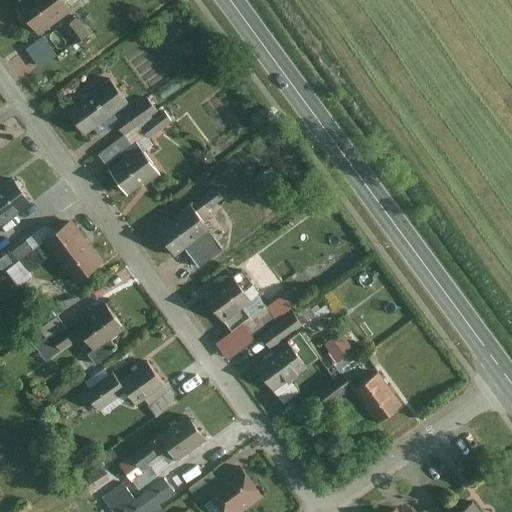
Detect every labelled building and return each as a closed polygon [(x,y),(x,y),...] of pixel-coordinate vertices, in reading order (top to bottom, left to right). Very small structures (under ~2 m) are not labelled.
[(64,0),(25,0),(16,7),(40,38),(74,13),(64,0)] [(78,20),(65,29),(77,46),(90,36),(78,20)] [(47,37),(32,49),(45,67),(61,55),(47,37)] [(113,81),(70,112),(87,136),(131,105),(113,81)] [(143,146),(112,167),(131,195),(162,174),(143,146)] [(16,181),(0,193),(0,229),(34,205),(16,181)] [(192,206),(158,234),(177,256),(186,248),(210,229),(192,206)] [(74,221),(46,242),(77,284),(106,263),(74,221)] [(210,229),(186,248),(202,268),(226,249),(210,229)] [(234,278),(206,297),(223,323),(252,303),(234,278)] [(125,329),(106,305),(75,328),(93,352),(125,329)] [(294,313),(261,337),(272,352),(305,327),(294,313)] [(290,345),(258,368),(276,392),(308,369),(290,345)] [(167,385),(152,363),(126,382),(119,373),(90,394),(102,411),(129,392),(138,405),(167,385)] [(381,374),(356,392),(380,425),(405,407),(381,374)] [(345,375),(320,395),(329,407),(354,387),(345,375)] [(207,441),(189,417),(163,437),(181,460),(207,441)] [(244,467),(211,492),(226,511),(244,511),(266,495),(244,467)] [(131,511),(153,511),(182,492),(170,475),(138,497),(121,474),(100,489),(116,511),(128,511),(131,511)]
